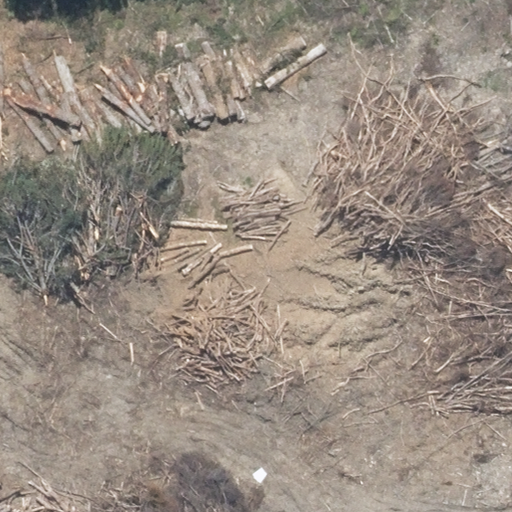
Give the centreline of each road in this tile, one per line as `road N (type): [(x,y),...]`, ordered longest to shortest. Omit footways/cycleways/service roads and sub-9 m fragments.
road 1 (trunk): [(52,511),(511,389)]
road 2 (trunk): [(511,472),(366,511)]
